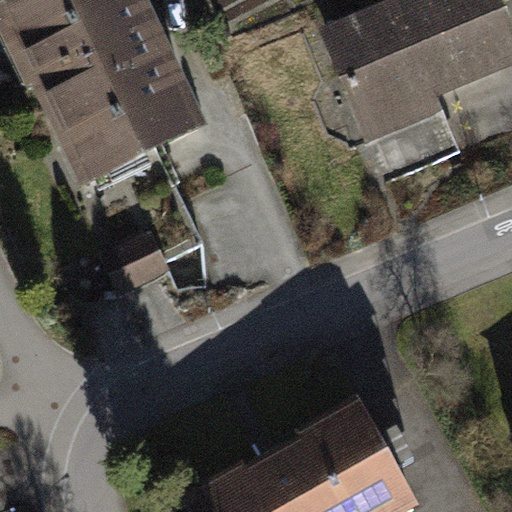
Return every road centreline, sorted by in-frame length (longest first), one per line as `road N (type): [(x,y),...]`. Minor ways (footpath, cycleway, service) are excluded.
road 1 (residential): [(511,237),(172,376),(134,400),(104,439)]
road 2 (unknown): [(308,283),(236,125)]
road 3 (residential): [(104,439),(41,388),(0,305)]
